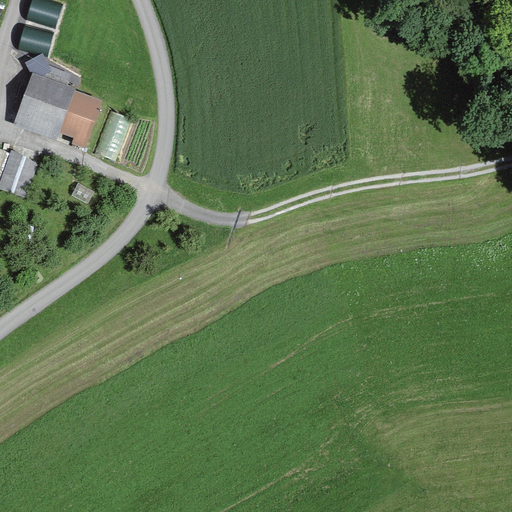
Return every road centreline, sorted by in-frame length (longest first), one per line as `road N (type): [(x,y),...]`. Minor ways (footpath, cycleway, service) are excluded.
road 1 (residential): [(0,329),(103,255),(153,190),(164,145),(164,80),(140,0)]
road 2 (track): [(153,190),(193,211),(233,218),(329,192),(511,161)]
